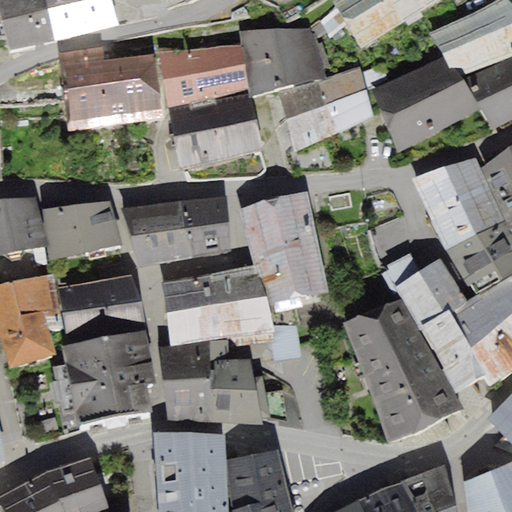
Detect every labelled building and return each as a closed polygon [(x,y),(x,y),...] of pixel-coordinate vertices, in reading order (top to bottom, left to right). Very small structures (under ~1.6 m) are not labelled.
[(44,0),(0,0),(0,14),(9,48),(38,41),(54,36),(44,0)] [(44,0),(54,36),(117,20),(112,2),(111,0),(44,0)] [(353,38),(360,49),(437,0),(334,0),(331,2),(353,38)] [(456,66),(463,78),(511,56),(511,2),(510,0),(494,0),(429,34),(443,55),(449,65),(456,66)] [(246,89),(248,96),(324,73),(310,26),(249,30),(239,31),(239,41),(246,89)] [(166,48),(157,47),(158,52),(167,103),(246,89),(239,41),(175,49),(166,48)] [(100,46),(60,53),(64,93),(67,127),(169,116),(158,52),(101,57),(100,46)] [(383,115),(398,149),(480,106),(463,78),(456,66),(449,65),(443,55),(372,87),(383,115)] [(480,106),(493,128),(511,117),(511,56),(463,78),(480,106)] [(284,111),(295,150),(373,113),(365,89),(357,65),(278,90),(284,111)] [(246,89),(167,103),(169,116),(171,126),(179,169),(261,147),(248,96),(246,89)] [(480,167),(505,218),(511,228),(511,226),(511,144),(480,167)] [(445,248),(505,218),(480,167),(475,157),(458,163),(412,177),(445,248)] [(238,208),(253,263),(270,302),(328,291),(306,189),(266,201),(238,208)] [(155,203),(121,207),(140,266),(231,250),(225,195),(195,198),(155,203)] [(0,199),(0,253),(45,245),(35,196),(0,199)] [(67,206),(42,208),(53,260),(120,246),(107,201),(67,206)] [(449,256),(465,284),(470,279),(476,292),(511,273),(511,229),(511,228),(505,218),(445,248),(449,256)] [(419,272),(411,253),(386,262),(395,286),(419,272)] [(421,326),(444,368),(458,389),(464,385),(482,372),(450,312),(467,301),(440,260),(419,272),(395,286),(421,326)] [(272,325),(270,302),(253,263),(161,280),(166,314),(171,345),(225,335),(238,344),(270,341),(273,340),(272,325)] [(53,272),(0,284),(0,331),(10,365),(54,356),(48,326),(64,324),(56,287),(53,272)] [(482,372),(488,383),(511,368),(511,273),(476,292),(467,301),(450,312),(482,372)] [(132,274),(56,287),(64,324),(67,343),(145,329),(142,317),(132,274)] [(344,322),(388,439),(415,430),(431,422),(462,407),(398,299),(344,322)] [(296,326),(272,325),(273,340),(270,341),(272,358),(300,357),(296,326)] [(67,343),(62,344),(71,389),(79,428),(150,414),(147,385),(153,384),(145,329),(67,343)] [(167,417),(262,423),(260,414),(270,415),(263,376),(254,376),(250,359),(228,358),(225,335),(171,345),(161,346),(164,384),(167,417)] [(507,440),(511,445),(511,391),(488,418),(507,440)] [(159,497),(159,511),(231,511),(231,508),(227,458),(224,433),(188,432),(154,431),(159,497)] [(244,455),(227,458),(231,508),(286,490),(277,448),(244,455)] [(52,467),(47,469),(70,509),(104,496),(89,455),(52,467)] [(498,466),(463,480),(467,511),(511,511),(511,466),(506,462),(498,466)] [(392,482),(361,497),(368,511),(427,511),(455,504),(441,463),(412,474),(399,479),(392,482)] [(70,511),(70,509),(47,469),(0,494),(0,509),(1,511),(70,511)] [(292,511),(286,490),(231,508),(231,511),(292,511)] [(368,511),(361,497),(329,511),(368,511)]
